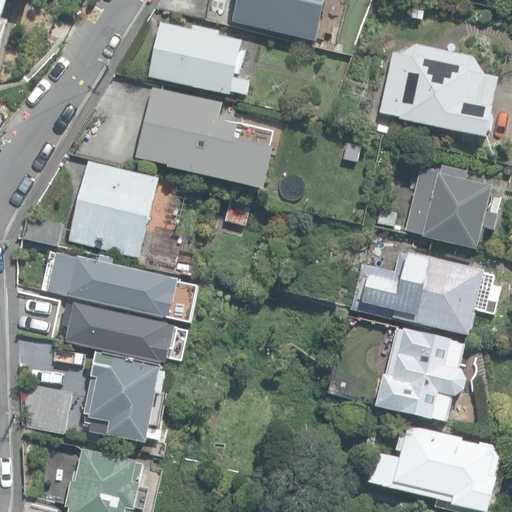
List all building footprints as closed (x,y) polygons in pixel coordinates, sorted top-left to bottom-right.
[(295,43),(311,47),(312,41),(317,43),(327,0),(238,0),(233,23),(296,38),(295,43)] [(0,50),(13,6),(0,2),(0,50)] [(30,24),(48,34),(57,19),(38,9),(30,24)] [(150,78),(232,96),(232,92),(247,96),(251,81),(236,78),(244,42),(220,37),(220,33),(195,27),(194,31),(162,24),(150,78)] [(400,120),(488,139),(489,132),(493,129),(495,119),(493,116),(494,109),(493,108),(500,77),(483,74),(474,57),(417,45),(402,54),(394,53),(381,113),(400,117),(400,120)] [(170,168),(266,190),(276,148),(237,139),(240,126),(221,121),(225,105),(154,88),(138,158),(170,166),(170,168)] [(75,156),(111,165),(116,143),(80,135),(75,156)] [(70,241),(141,259),(162,180),(91,161),(70,241)] [(423,237),(478,250),(480,243),(482,244),(486,229),(495,231),(498,215),(487,212),(487,210),(490,207),(492,204),(492,201),(492,197),(491,194),(493,187),(466,181),(468,172),(442,166),(441,173),(426,169),(424,179),(420,177),(407,231),(423,235),(423,237)] [(334,205),(336,192),(329,191),(326,204),(334,205)] [(227,220),(247,225),(252,205),(231,201),(227,220)] [(378,223),(395,227),(398,214),(381,210),(378,223)] [(24,239),(59,247),(65,225),(29,217),(24,239)] [(352,310),(470,338),(485,270),(429,257),(428,260),(402,254),(398,272),(363,264),(352,310)] [(166,317),(173,319),(181,283),(60,255),(51,292),(165,319),(166,317)] [(21,333),(162,365),(163,363),(170,365),(179,327),(68,301),(64,319),(20,309),(21,333)] [(371,345),(390,349),(394,331),(375,327),(371,345)] [(433,418),(440,420),(446,394),(456,396),(465,391),(467,380),(462,370),(458,370),(459,364),(454,363),(458,343),(404,330),(394,370),(380,367),(376,383),(382,385),(377,406),(433,419),(433,418)] [(90,432),(148,444),(159,394),(164,395),(168,375),(163,374),(164,368),(97,354),(85,413),(91,415),(90,418),(93,418),(90,432)] [(26,427),(64,435),(73,394),(25,384),(26,427)] [(452,505),(479,511),(489,511),(498,478),(496,478),(501,459),(493,445),(409,425),(407,434),(401,433),(396,451),(402,452),(401,458),(377,452),(369,484),(452,503),(452,505)] [(135,511),(136,510),(142,484),(140,484),(145,465),(138,464),(138,462),(84,450),(77,482),(73,481),(67,507),(71,508),(70,511),(135,511)]
